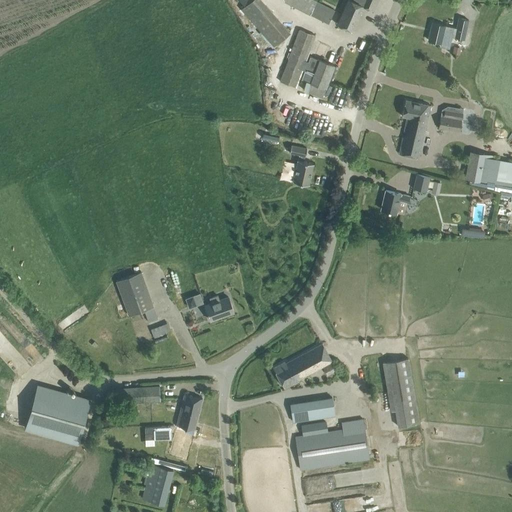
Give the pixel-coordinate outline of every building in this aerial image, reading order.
[(274,46),(289,33),(260,0),(250,0),(241,9),(274,46)] [(353,0),(353,1),(350,0),(347,0),(337,24),(352,31),(363,6),(373,10),(377,0),(353,0)] [(317,1),(310,13),(328,23),(335,10),(317,1)] [(464,39),(468,20),(458,18),(454,37),(464,39)] [(428,40),(438,42),(441,43),(443,35),(448,36),(450,27),(432,23),(428,40)] [(305,61),(313,39),(315,35),(299,29),(280,81),(296,87),(302,70),(305,71),(302,79),(306,81),(303,89),(307,91),(322,97),(334,65),(319,60),(310,57),(308,62),(305,61)] [(418,158),(431,105),(405,99),(402,116),(407,117),(404,131),(406,132),(405,138),(403,137),(399,153),(409,155),(418,158)] [(438,128),(459,132),(463,112),(446,110),(441,114),(438,128)] [(289,153),(299,155),(298,160),(297,160),(293,181),(308,185),(313,163),(303,161),(304,156),(305,156),(307,148),(291,145),(289,153)] [(464,178),(495,183),(499,159),(498,159),(498,156),(469,150),(464,178)] [(426,191),(430,176),(416,173),(413,188),(426,191)] [(438,194),(441,182),(433,180),(430,192),(438,194)] [(404,213),(406,203),(408,203),(409,196),(400,194),(400,193),(385,190),(381,209),(396,213),(396,212),(404,213)] [(462,234),(484,238),(486,231),(463,227),(462,234)] [(153,306),(140,271),(115,281),(128,315),(153,306)] [(200,293),(195,295),(198,305),(203,303),(200,293)] [(211,303),(205,305),(210,320),(234,311),(228,297),(219,300),(218,295),(210,298),(211,303)] [(151,328),(154,336),(172,329),(169,321),(151,328)] [(298,379),(331,363),(322,344),(286,363),(285,362),(274,368),(284,388),(299,381),(298,379)] [(397,426),(419,422),(408,358),(382,362),(390,411),(395,410),(397,426)] [(7,384),(3,403),(14,405),(18,386),(7,384)] [(34,396),(24,429),(78,444),(87,410),(90,401),(37,386),(34,396)] [(162,386),(112,389),(113,401),(163,398),(162,386)] [(185,393),(169,455),(186,460),(202,398),(185,393)] [(293,421),(335,415),(332,397),(290,403),(293,421)] [(369,459),(368,449),(363,419),(341,422),(342,429),(327,432),(325,421),(311,424),(302,425),(303,435),(295,437),(300,469),(369,459)] [(170,437),(170,426),(146,425),(145,444),(155,444),(155,437),(170,437)] [(173,469),(163,467),(151,464),(142,498),(164,504),(173,469)] [(361,510),(387,507),(386,494),(360,496),(361,510)]
